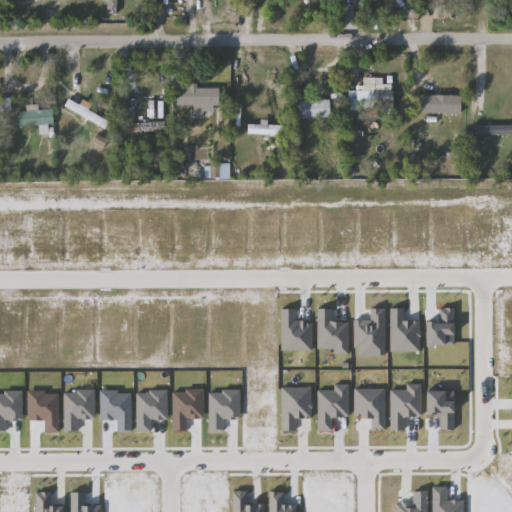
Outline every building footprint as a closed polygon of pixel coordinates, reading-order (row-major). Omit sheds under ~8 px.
[(105,12),(105,2),(105,0),(121,0),(121,12),(105,12)] [(395,114),(350,113),(350,89),(365,89),(365,85),(395,85),(395,114)] [(179,88),(220,88),(220,113),(195,113),(195,106),(179,106),(179,88)] [(463,95),(463,114),(420,114),(420,95),(463,95)] [(0,116),(0,98),(11,98),(11,116),(0,116)] [(67,107),(71,100),(109,121),(105,128),(67,107)] [(332,118),(302,118),(302,100),(332,100),(332,118)] [(20,110),(53,110),(53,134),(41,134),(41,126),(20,126),(20,110)] [(284,135),(250,135),(250,123),(269,123),(269,125),(284,125),(284,135)] [(511,125),(511,135),(473,135),(473,125),(511,125)]
